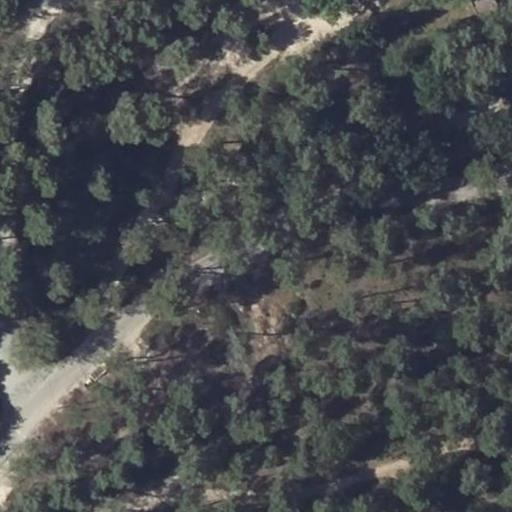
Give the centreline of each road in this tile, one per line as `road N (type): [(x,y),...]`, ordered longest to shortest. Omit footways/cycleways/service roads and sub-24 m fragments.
road 1 (unclassified): [(511,188),(398,197),(202,271),(98,335),(26,414)]
road 2 (unclassified): [(4,144),(14,377),(26,414)]
road 3 (unclassified): [(4,144),(49,0)]
